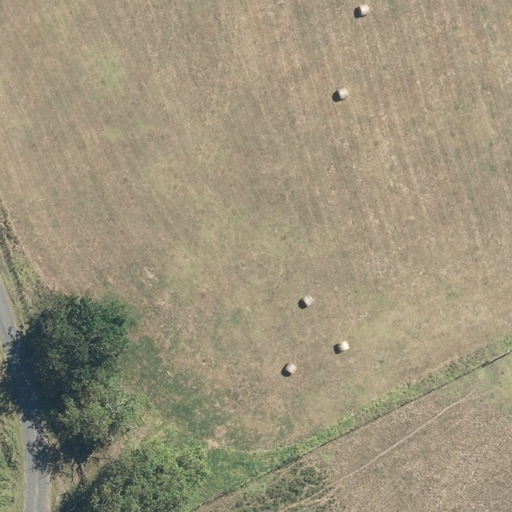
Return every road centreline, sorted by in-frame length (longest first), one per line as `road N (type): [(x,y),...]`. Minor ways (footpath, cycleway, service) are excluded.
road 1 (track): [(0,313),(40,448),(36,511)]
road 2 (unclassified): [(398,511),(511,454)]
